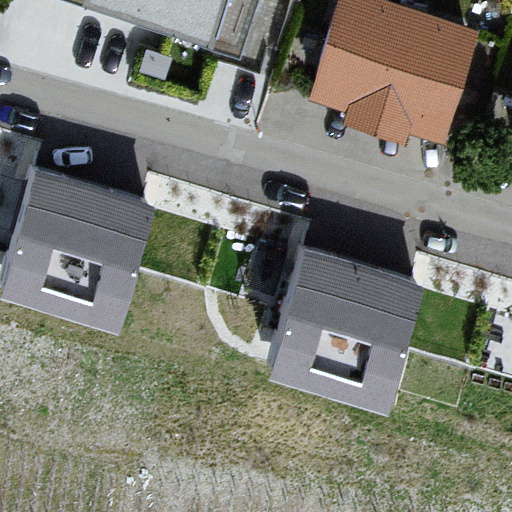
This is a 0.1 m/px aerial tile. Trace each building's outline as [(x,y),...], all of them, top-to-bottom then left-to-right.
[(76,0),(164,29),(236,53),(253,0),(76,0)] [(383,0),(338,0),(311,82),(434,122),(446,85),(465,28),(465,27),(383,0)] [(146,218),(38,185),(6,290),(114,323),(146,218)] [(263,228),(246,295),(282,304),(299,237),(263,228)] [(416,290),(307,257),(275,362),(384,395),(416,290)]
